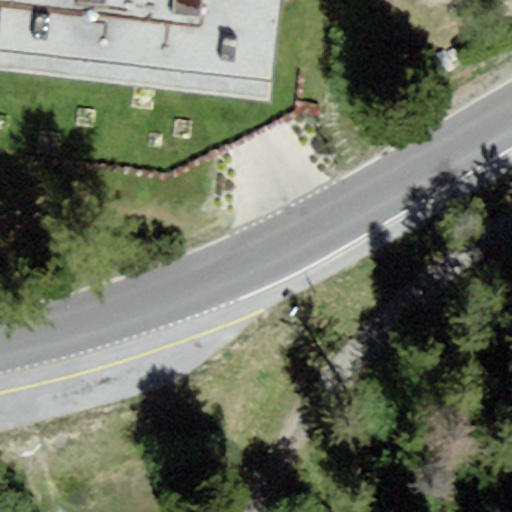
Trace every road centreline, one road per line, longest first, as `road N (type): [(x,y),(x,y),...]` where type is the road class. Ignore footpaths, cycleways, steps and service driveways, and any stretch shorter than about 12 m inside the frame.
road 1 (tertiary): [(0,345),(170,294),(287,244),(511,113)]
road 2 (track): [(511,217),(432,273),(342,369),(249,511)]
